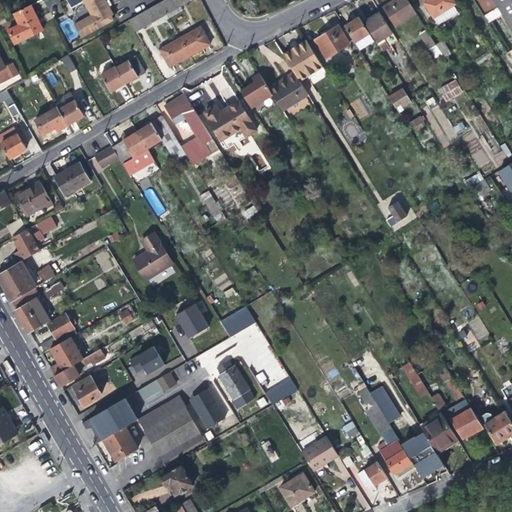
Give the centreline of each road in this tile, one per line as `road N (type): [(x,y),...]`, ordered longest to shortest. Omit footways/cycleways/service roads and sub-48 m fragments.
road 1 (residential): [(0,183),(228,47),(236,27)]
road 2 (secondary): [(107,511),(0,325)]
road 3 (residential): [(392,511),(511,459)]
